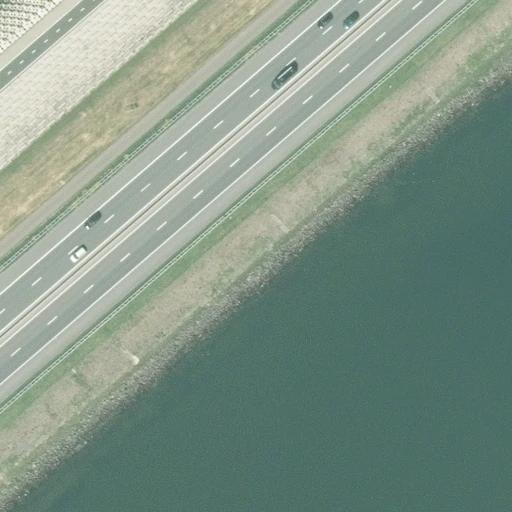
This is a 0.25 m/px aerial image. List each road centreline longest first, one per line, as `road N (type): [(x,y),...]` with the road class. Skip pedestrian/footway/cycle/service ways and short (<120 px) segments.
road 1 (motorway): [(0,367),(425,0)]
road 2 (motorway): [(363,0),(0,314)]
